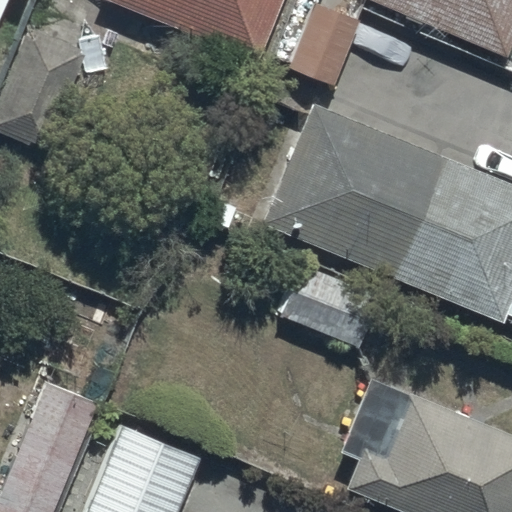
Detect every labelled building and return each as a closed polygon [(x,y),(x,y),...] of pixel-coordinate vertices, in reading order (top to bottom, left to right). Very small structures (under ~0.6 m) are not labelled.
[(121,0),(249,51),(269,0),(121,0)] [(328,75),(350,16),(305,0),(304,0),(283,59),(328,75)] [(511,12),(511,0),(386,0),(499,46),(511,12)] [(0,131),(42,145),(75,45),(25,28),(0,104),(0,131)] [(511,180),(308,96),(258,213),(500,314),(502,309),(511,313),(511,180)] [(298,257),(277,308),(341,335),(362,285),(298,257)] [(508,511),(511,504),(511,428),(365,368),(334,443),(353,451),(341,479),(420,511),(508,511)] [(45,375),(0,476),(0,507),(10,511),(45,511),(93,396),(45,375)] [(167,511),(193,448),(117,415),(78,511),(167,511)]
